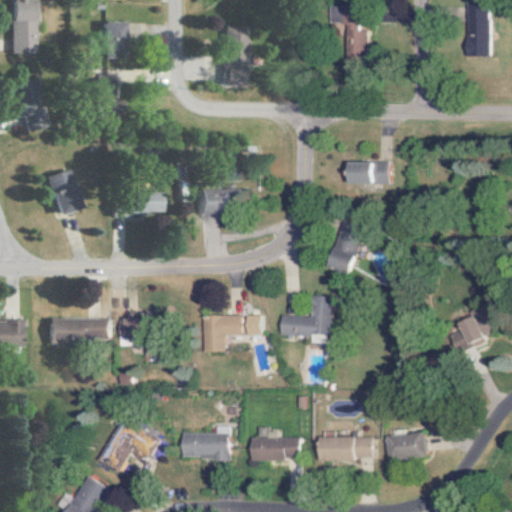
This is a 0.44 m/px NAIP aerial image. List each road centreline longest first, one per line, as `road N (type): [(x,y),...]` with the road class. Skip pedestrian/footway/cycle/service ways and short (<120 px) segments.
road 1 (residential): [(303,120),(292,232),(255,264),(216,273),(0,278)]
road 2 (residential): [(162,511),(426,510),(511,411)]
road 3 (residential): [(511,128),(233,117),(195,104)]
road 4 (residential): [(420,0),(423,127)]
